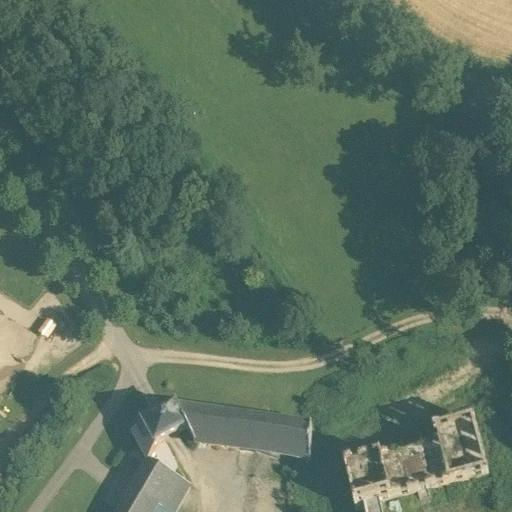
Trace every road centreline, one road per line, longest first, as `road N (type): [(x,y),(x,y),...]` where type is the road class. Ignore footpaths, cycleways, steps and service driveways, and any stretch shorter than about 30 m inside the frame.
road 1 (track): [(123,354),(294,364),(441,310),(511,311)]
road 2 (track): [(134,373),(33,511)]
road 3 (track): [(0,456),(52,385),(123,354)]
